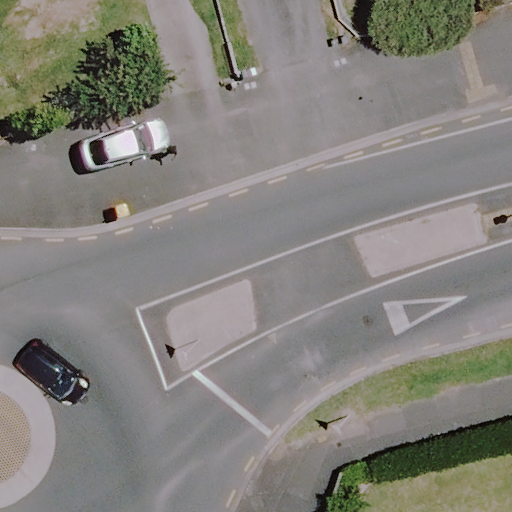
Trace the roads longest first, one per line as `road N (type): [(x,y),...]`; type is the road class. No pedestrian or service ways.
road 1 (secondary): [(511,209),(174,333),(97,374)]
road 2 (secondary): [(97,374),(111,411),(113,450),(88,511)]
road 3 (secondary): [(0,310),(44,323),(97,374)]
